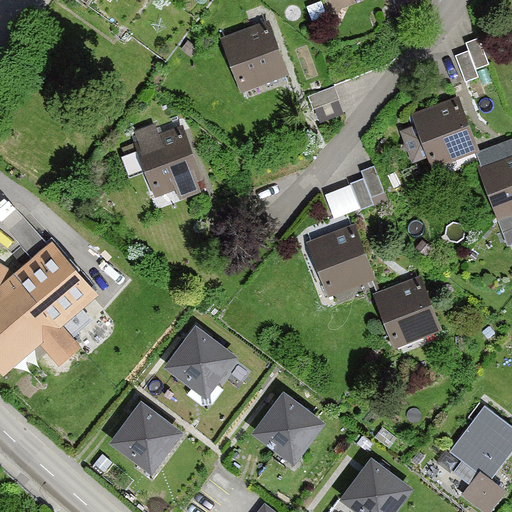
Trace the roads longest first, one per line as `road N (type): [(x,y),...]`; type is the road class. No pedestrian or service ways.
road 1 (residential): [(458,0),(276,223)]
road 2 (tertiary): [(0,428),(95,511)]
